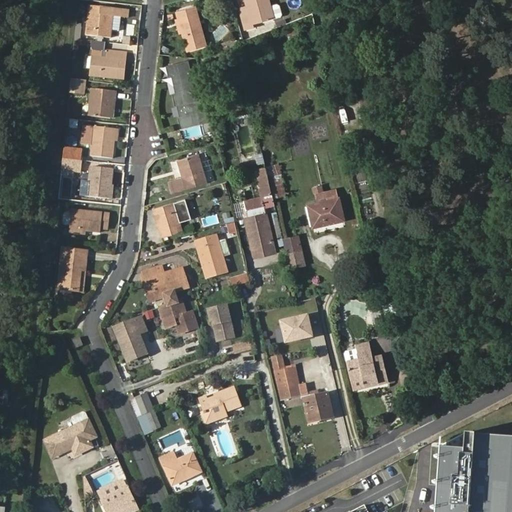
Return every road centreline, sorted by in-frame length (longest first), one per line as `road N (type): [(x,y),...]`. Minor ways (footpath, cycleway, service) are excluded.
road 1 (residential): [(164,511),(89,325),(129,256),(155,0)]
road 2 (unclassified): [(272,511),(511,386)]
